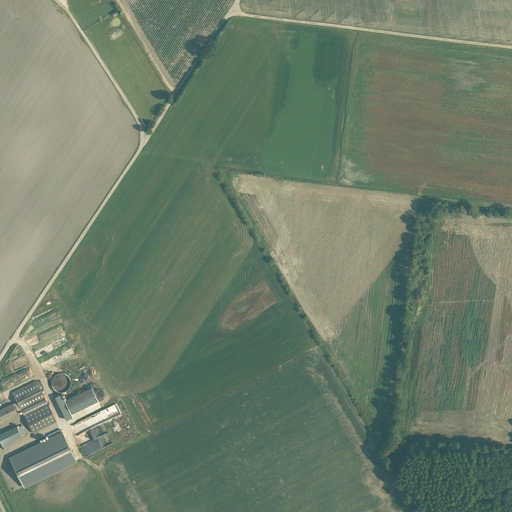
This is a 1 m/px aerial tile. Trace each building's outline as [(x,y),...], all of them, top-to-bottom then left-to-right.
[(54,378),(52,381),(51,384),(51,387),(52,389),(54,392),(57,393),(59,394),(62,394),(65,393),(68,391),(69,389),(70,386),(70,383),(69,380),(67,378),(65,376),(62,375),(59,376),(56,377),(54,378)] [(22,409),(26,418),(33,432),(56,420),(50,407),(45,398),(41,388),(43,387),(40,380),(37,381),(37,380),(13,392),(17,401),(0,409),(0,415),(1,419),(17,411),(22,409)] [(91,386),(65,399),(72,413),(98,400),(91,386)] [(101,409),(105,421),(114,417),(114,419),(122,416),(117,403),(101,409)] [(88,442),(108,432),(103,422),(83,432),(88,442)] [(16,425),(2,432),(0,433),(0,440),(3,446),(22,437),(21,434),(25,432),(22,425),(17,427),(16,425)] [(77,461),(62,431),(9,456),(24,487),(77,461)] [(422,500),(419,503),(423,509),(427,506),(422,500)]
